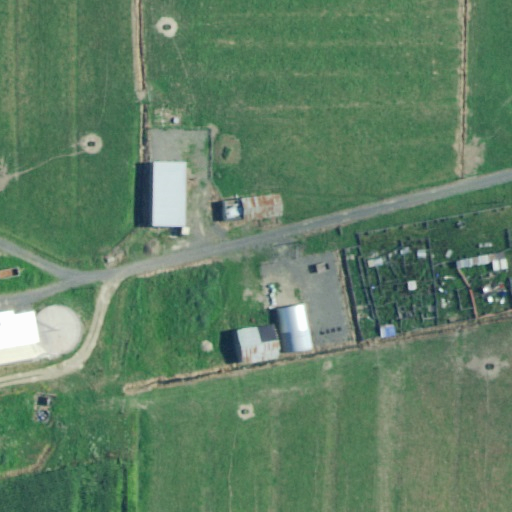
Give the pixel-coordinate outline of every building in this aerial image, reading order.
[(179,226),(180,163),(160,163),(160,142),(151,142),(149,226),(179,226)] [(278,194),(219,200),(221,218),(238,216),(239,220),(280,215),(278,194)] [(301,271),(280,260),(273,273),(294,284),(301,271)] [(31,349),(25,312),(0,316),(0,344),(2,354),(31,349)] [(277,357),(271,323),(234,329),(239,363),(277,357)] [(311,348),(307,327),(282,332),(286,353),(311,348)]
